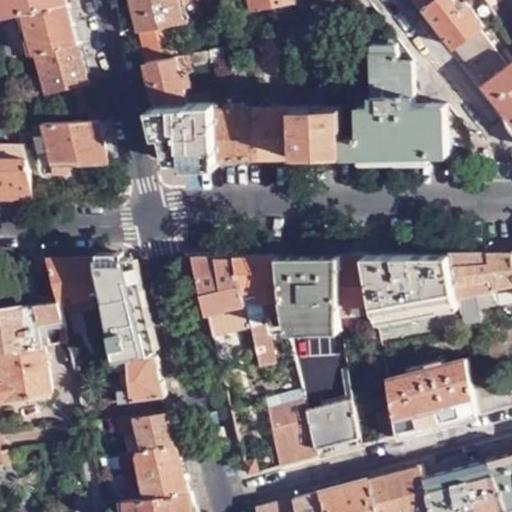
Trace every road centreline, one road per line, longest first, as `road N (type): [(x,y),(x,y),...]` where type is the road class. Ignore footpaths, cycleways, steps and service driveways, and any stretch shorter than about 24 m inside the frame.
road 1 (tertiary): [(152,215),(259,202),(511,200)]
road 2 (residential): [(220,497),(511,417)]
road 3 (tertiary): [(220,497),(152,215)]
road 4 (tertiary): [(152,215),(99,0)]
road 5 (residential): [(391,0),(511,171)]
road 6 (tertiary): [(0,228),(124,224),(152,215)]
